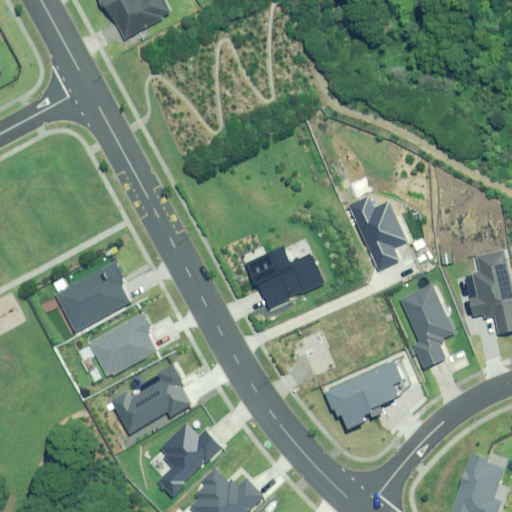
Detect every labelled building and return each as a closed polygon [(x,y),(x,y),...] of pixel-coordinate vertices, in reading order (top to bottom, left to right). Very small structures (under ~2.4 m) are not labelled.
[(110,12),(124,37),(171,11),(165,0),(99,0),(107,13),(110,12)] [(324,284),(312,255),(291,263),(284,247),(243,264),(252,284),(259,282),(269,307),(324,284)] [(511,256),(511,252),(480,257),(482,273),(475,274),(478,298),(472,298),(474,317),(497,314),(500,334),(511,332),(511,256)] [(125,283),(114,262),(55,294),(75,331),(128,302),(119,286),(125,283)] [(457,332),(436,285),(402,301),(421,342),(414,345),(425,369),(450,357),(442,339),(457,332)] [(142,313),(88,343),(105,374),(110,372),(111,374),(155,350),(146,333),(152,330),(142,313)] [(370,355),(353,316),(291,342),(301,364),(307,361),(315,379),(370,355)] [(402,381),(391,359),(327,390),(339,416),(343,414),(350,429),(366,422),(364,418),(374,413),(372,409),(397,397),(392,386),(402,381)] [(110,402),(129,433),(167,410),(171,416),(190,404),(180,387),(183,385),(171,365),(157,373),(160,380),(129,399),(125,393),(110,402)] [(198,437),(184,423),(160,446),(166,452),(161,456),(172,468),(158,481),(172,496),(185,484),(182,480),(218,446),(204,432),(198,437)] [(488,461),(476,457),(458,511),(460,511),(496,511),(500,504),(492,501),(502,471),(486,466),(488,461)] [(247,511),(265,495),(247,477),(234,489),(214,468),(201,480),(205,484),(195,493),(199,497),(190,506),(195,511),(247,511)]
